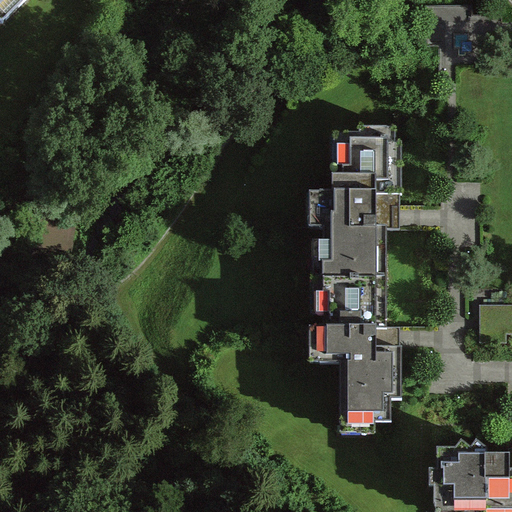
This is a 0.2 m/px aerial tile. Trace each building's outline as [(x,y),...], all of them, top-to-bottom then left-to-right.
[(0,0),(0,25),(25,0),(0,0)] [(430,4),(430,25),(465,26),(465,5),(430,4)] [(314,198),(315,265),(387,265),(386,200),(408,200),(408,147),(401,147),(401,130),(362,130),(362,136),(337,137),(338,198),(314,198)] [(387,265),(315,265),(315,315),(328,315),(328,329),(307,329),(308,365),(337,365),(338,435),(376,435),(376,425),(394,425),(394,402),(403,402),(403,349),(397,349),(397,328),(387,328),(387,315),(387,265)] [(511,304),(478,305),(478,343),(506,343),(506,333),(511,333),(511,304)] [(511,511),(511,448),(509,449),(509,457),(488,458),(488,450),(483,450),(483,449),(479,444),(471,450),(470,450),(464,444),(457,450),(437,450),(437,473),(430,473),(430,488),(437,488),(437,511),(488,511),(489,488),(510,487),(510,511),(511,511)]
